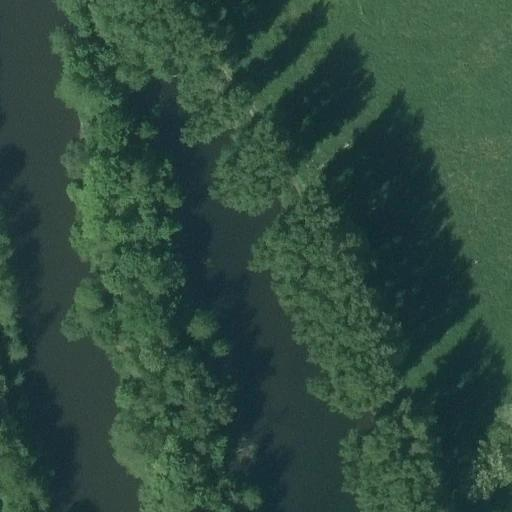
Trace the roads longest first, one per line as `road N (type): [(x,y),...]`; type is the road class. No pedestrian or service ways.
road 1 (track): [(431,511),(342,261),(234,82),(169,0)]
road 2 (track): [(33,511),(0,395)]
